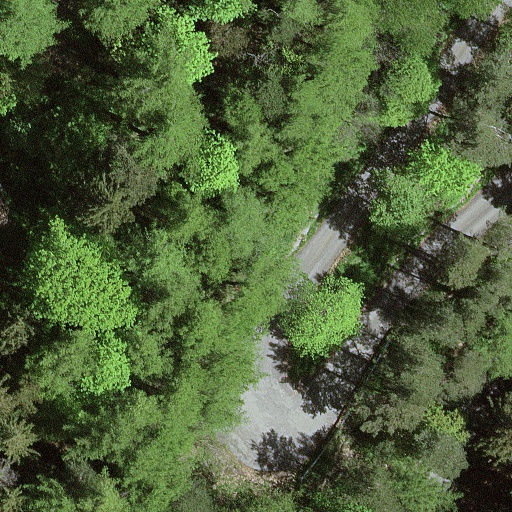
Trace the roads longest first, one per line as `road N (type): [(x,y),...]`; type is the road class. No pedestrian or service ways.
road 1 (unclassified): [(502,0),(274,322),(260,357),(261,398),(273,422),(301,426),(402,294),(511,185)]
road 2 (unclassified): [(511,351),(461,432),(431,511)]
